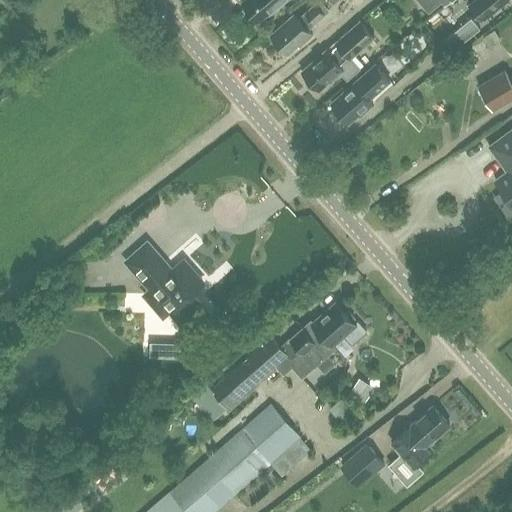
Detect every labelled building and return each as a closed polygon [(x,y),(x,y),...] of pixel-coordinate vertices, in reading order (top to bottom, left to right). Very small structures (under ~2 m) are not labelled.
[(250,10),(249,14),(253,19),(257,18),(259,20),(269,11),(271,13),(285,0),(245,0),(243,2),(250,10)] [(288,53),(298,44),(300,47),(314,34),(310,30),(331,11),(320,0),(319,0),(299,18),(296,14),(272,35),(280,44),(278,45),(284,52),(286,51),(288,53)] [(482,20),(507,0),(475,0),(470,4),(482,20)] [(446,39),(454,49),(480,28),(471,18),(446,39)] [(361,69),(352,58),(375,36),(361,20),(304,71),(311,79),(308,82),(314,89),(317,86),(320,89),(330,80),(332,82),(341,74),(347,81),(361,69)] [(347,120),(349,122),(359,113),(361,115),(374,103),(369,98),(386,83),(390,79),(377,64),(356,83),(333,104),(339,111),(338,116),(343,121),(347,120)] [(511,77),(510,79),(505,71),(478,87),(493,111),(511,99),(511,77)] [(511,201),(511,129),(490,146),(508,171),(496,180),(511,201)] [(164,317),(171,312),(180,323),(202,304),(192,293),(203,283),(184,262),(172,272),(148,244),(127,262),(152,290),(145,296),(164,317)] [(212,389),(211,389),(228,408),(230,410),(278,368),(284,375),(292,368),(301,378),(305,375),(314,366),(316,367),(318,365),(328,356),(336,349),(332,345),(343,336),(351,345),(365,333),(357,324),(355,326),(351,321),(355,318),(348,309),(344,313),(337,305),(315,325),(312,322),(287,344),(282,349),(271,337),(212,389)] [(150,355),(182,356),(182,344),(150,343),(150,355)] [(271,403),(145,511),(212,511),(261,469),(269,462),(274,468),(282,477),(312,451),(299,437),(299,436),(271,403)] [(435,407),(394,442),(403,452),(390,464),(407,484),(423,471),(417,465),(434,450),(429,444),(451,424),(435,407)] [(358,487),(386,464),(368,444),(342,468),(358,487)]
